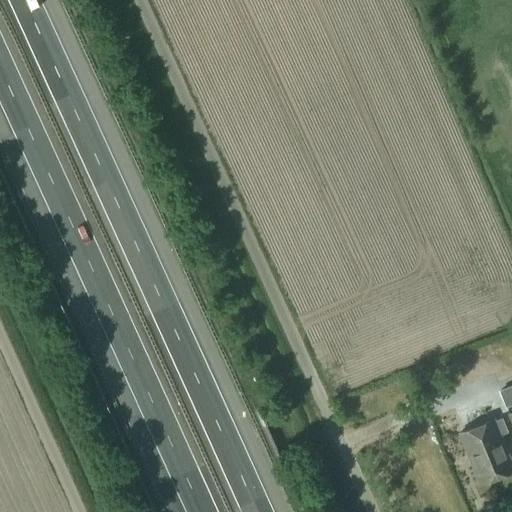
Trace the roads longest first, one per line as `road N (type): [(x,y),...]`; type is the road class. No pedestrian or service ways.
road 1 (motorway): [(253,511),(19,0)]
road 2 (motorway): [(0,69),(201,511)]
